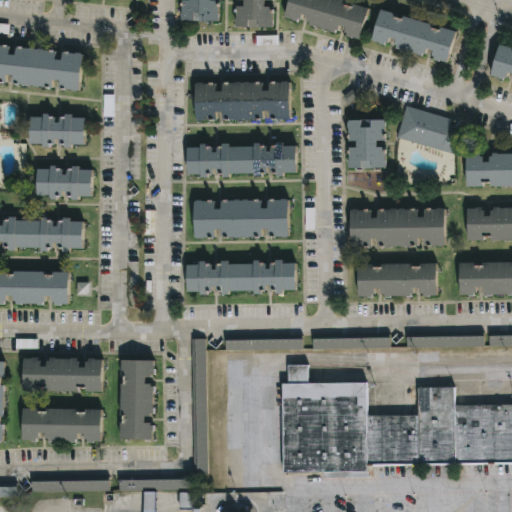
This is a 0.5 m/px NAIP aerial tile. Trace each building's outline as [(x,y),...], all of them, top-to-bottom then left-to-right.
[(211,0),(211,1),(222,1),(222,22),(183,21),(183,0),(211,0)] [(276,0),(276,1),(265,0),(265,7),(276,7),(275,28),(236,27),(237,6),(243,6),(243,0),(276,0)] [(341,0),(369,8),(360,39),(346,36),(347,34),(345,33),(346,27),(340,25),(337,34),(308,25),(309,22),(307,22),(309,17),(302,14),(299,22),(284,18),(289,0),(341,0)] [(457,31),(448,63),(434,59),(435,57),(432,57),(434,50),(427,48),(425,57),(396,48),(397,46),(395,45),(397,40),(390,38),(387,46),(372,41),(382,9),(457,31)] [(511,47),(511,73),(509,73),(506,81),(491,76),(501,44),(511,47)] [(0,45),(9,46),(8,55),(15,55),(16,47),(35,48),(38,50),(38,48),(56,51),(55,60),(62,60),(63,52),(81,53),(81,54),(83,55),(79,91),(78,92),(59,89),(60,81),(53,80),(52,89),(12,84),(13,75),(7,74),(6,83),(0,82),(0,45)] [(289,81),(291,82),(291,120),(270,120),(270,112),(264,112),(264,120),(224,121),(223,112),(217,112),(217,121),(196,122),(195,83),(216,83),(216,91),(224,91),(224,83),(263,83),(263,91),(270,91),(270,83),(289,81)] [(458,145),(455,155),(399,138),(408,106),(454,120),(452,128),(458,130),(454,144),(458,145)] [(72,114),(72,118),(85,118),(85,146),(72,145),(72,149),(64,148),(64,144),(59,144),(59,139),(55,139),(55,145),(49,145),(49,148),(42,147),(43,144),(30,144),(30,117),(43,117),(43,114),(50,114),(50,117),(55,117),(55,123),(59,123),(59,117),(65,117),(65,114),(72,114)] [(389,121),(388,142),(377,142),(377,148),(389,149),(388,169),(349,168),(349,147),(356,148),(356,142),(349,141),(350,120),(389,121)] [(286,143),(286,147),(299,146),(300,173),(287,173),(287,177),(278,177),(278,174),(274,174),(274,169),(270,169),(270,174),(265,174),(266,177),(257,178),(257,174),(232,174),(233,178),(224,178),(224,176),(221,176),(220,170),(216,170),(216,175),(211,175),(211,178),(203,178),(203,175),(191,176),(190,148),(203,148),(203,145),(210,145),(210,148),(215,148),(215,152),(220,152),(220,147),(224,147),(224,144),(232,144),(232,148),(257,147),(257,143),(264,143),(264,146),(269,146),(270,152),(274,151),(274,146),(279,146),(279,143),(286,143)] [(511,186),(468,187),(468,155),(481,154),(481,157),(483,157),(483,162),(491,162),(490,156),(493,156),(493,153),(511,153),(511,186)] [(79,166),(79,170),(92,170),(92,197),(79,197),(79,201),(71,200),(71,197),(66,197),(66,192),(62,192),(62,196),(56,196),(56,199),(49,199),(49,196),(36,196),(37,169),(50,169),(50,166),(58,166),(58,170),(63,170),(63,175),(67,175),(67,170),(72,170),(72,166),(79,166)] [(288,200),(290,201),(290,238),(269,239),(269,230),(263,230),(263,239),(223,239),(222,230),(216,231),(216,240),(195,240),(194,202),(215,201),(215,210),(223,210),(223,202),(262,201),(262,209),(269,209),(268,201),(288,200)] [(511,240),(469,241),(469,209),(482,208),(482,211),(484,211),(484,216),(492,216),(491,210),(494,210),(494,207),(511,207),(511,240)] [(444,209),(446,210),(446,248),(425,248),(425,239),(419,239),(419,248),(379,248),(378,240),(372,240),(372,249),(351,249),(350,211),(371,211),(371,219),(379,219),(379,211),(418,210),(418,218),(425,218),(425,210),(444,209)] [(0,226),(3,226),(3,221),(9,221),(9,217),(17,217),(17,221),(42,221),(42,218),(50,218),(50,222),(54,222),(54,227),(58,227),(58,222),(63,222),(63,218),(71,218),(70,222),(83,222),(82,249),(70,249),(70,252),(63,252),(63,248),(57,248),(57,244),(53,244),(53,248),(48,248),(48,252),(41,252),(41,248),(15,248),(15,252),(7,252),(7,248),(3,248),(3,242),(0,242),(0,226)] [(286,261),(286,265),(299,264),(300,291),(287,291),(287,295),(278,295),(278,292),(274,292),(274,287),(270,287),(270,292),(265,292),(266,295),(257,296),(257,292),(232,292),(233,296),(224,297),(224,294),(221,294),(220,288),(216,288),(216,293),(211,293),(211,296),(203,296),(203,293),(191,294),(190,266),(203,266),(203,263),(210,263),(210,266),(215,266),(215,271),(220,270),(220,265),(224,265),(224,262),(232,262),(232,266),(257,265),(257,261),(264,261),(264,264),(269,264),(270,270),(274,270),(274,264),(279,264),(279,261),(286,261)] [(511,297),(486,297),(486,294),(484,294),(484,288),(477,288),(476,297),(460,297),(460,263),(477,263),(477,266),(484,266),(484,263),(511,263),(511,297)] [(438,264),(438,297),(424,297),(424,295),(421,295),(421,289),(414,289),(413,298),(385,298),(385,295),(382,295),(382,289),(375,289),(374,298),(359,298),(359,265),(376,265),(376,267),(382,267),(382,264),(414,264),(414,267),(421,267),(421,264),(438,264)] [(5,275),(14,275),(14,272),(41,272),(44,275),(53,276),(53,272),(69,273),(69,306),(54,305),(54,303),(52,303),(52,297),(45,297),(45,302),(43,302),(43,306),(16,305),(16,302),(13,302),(13,297),(6,297),(6,304),(0,304),(0,271),(2,272),(5,275)] [(490,346),(511,346),(511,335),(490,336),(490,346)] [(485,336),(407,337),(407,348),(485,347),(485,336)] [(313,339),(314,350),(391,348),(391,338),(313,339)] [(208,475),(207,339),(193,339),(194,475),(208,475)] [(226,351),(304,350),(303,339),(226,341),(226,351)] [(79,359),(79,369),(86,369),(86,363),(89,363),(89,359),(103,361),(103,393),(84,393),(84,390),(79,390),(79,393),(46,392),(46,389),(40,389),(40,392),(23,392),(24,359),(38,358),(38,362),(40,362),(40,368),(46,368),(46,362),(50,362),(50,359),(72,360),(72,359),(79,359)] [(145,379),(145,384),(152,385),(152,387),(155,387),(155,393),(153,393),(153,409),(155,409),(155,416),(151,415),(151,418),(144,418),(144,424),(151,424),(151,426),(154,426),(153,441),(120,441),(122,361),(155,361),(155,376),(151,376),(151,379),(145,379)] [(307,367),(307,384),(364,383),(364,416),(416,415),(416,388),(452,387),(452,407),(511,405),(511,465),(366,468),(366,473),(281,475),(279,384),(287,384),(286,366),(307,365),(307,367)] [(77,414),(85,414),(86,410),(102,411),(101,443),(87,444),(88,441),(85,440),(85,435),(78,435),(78,440),(76,440),(75,444),(48,443),(49,440),(45,440),(45,434),(39,434),(37,443),(22,442),(23,409),(35,409),(38,413),(47,413),(47,409),(74,410),(77,414)] [(120,491),(191,490),(191,480),(120,481),(120,491)] [(108,491),(31,493),(30,483),(108,481),(108,491)] [(16,497),(0,497),(0,485),(16,485),(16,497)] [(143,511),(155,511),(156,492),(144,492),(143,511)]
